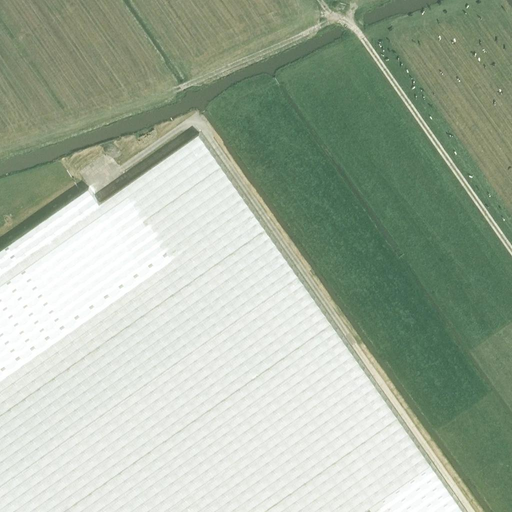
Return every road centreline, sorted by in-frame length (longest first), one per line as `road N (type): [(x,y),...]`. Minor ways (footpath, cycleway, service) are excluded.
road 1 (unknown): [(475,511),(206,128),(186,121),(99,177)]
road 2 (track): [(511,251),(357,30),(319,0)]
road 3 (track): [(337,18),(181,88)]
